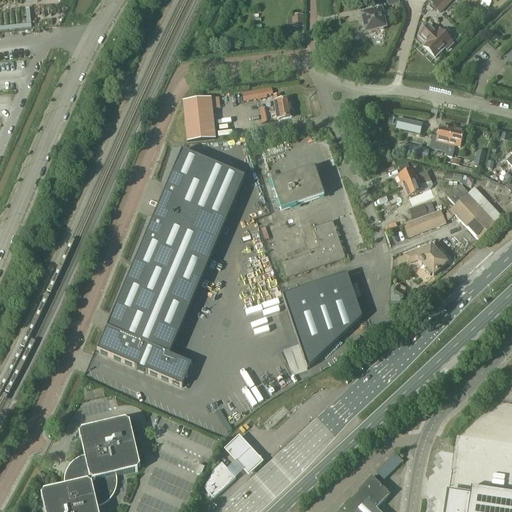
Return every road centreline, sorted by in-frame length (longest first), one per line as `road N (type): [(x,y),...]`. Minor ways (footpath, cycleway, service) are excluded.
road 1 (unclassified): [(0,498),(69,357),(179,87),(194,74),(315,61)]
road 2 (primary): [(511,252),(236,511)]
road 3 (primary): [(275,511),(511,290)]
road 4 (unclassified): [(0,252),(70,80),(116,0)]
road 5 (unclassified): [(382,318),(374,222),(323,95)]
road 6 (unclassified): [(412,511),(422,444),(511,339)]
road 7 (unclassified): [(323,95),(398,91),(511,115)]
